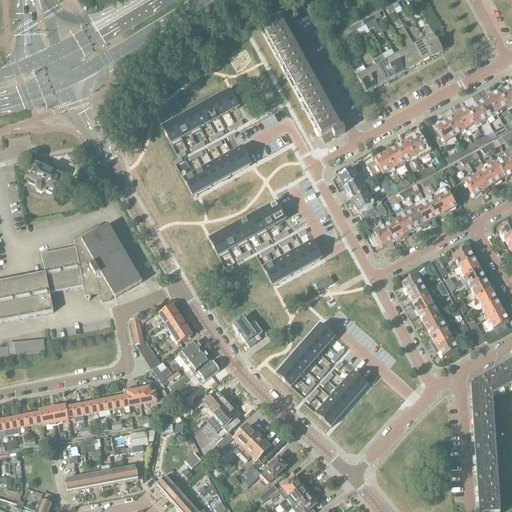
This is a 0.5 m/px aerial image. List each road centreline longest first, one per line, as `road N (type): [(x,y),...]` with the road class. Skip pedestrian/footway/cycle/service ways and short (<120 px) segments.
road 1 (tertiary): [(352,478),(234,366),(179,288)]
road 2 (residential): [(0,393),(122,368),(125,310),(179,288)]
road 3 (tertiary): [(179,288),(63,81)]
road 4 (residential): [(376,280),(315,171),(360,142)]
road 5 (residential): [(360,142),(508,61)]
road 6 (tertiary): [(63,81),(209,0)]
road 7 (residential): [(360,142),(289,18)]
road 8 (residential): [(469,509),(461,392),(453,377)]
road 9 (residential): [(433,389),(376,280)]
road 10 (unclassified): [(352,478),(433,389)]
